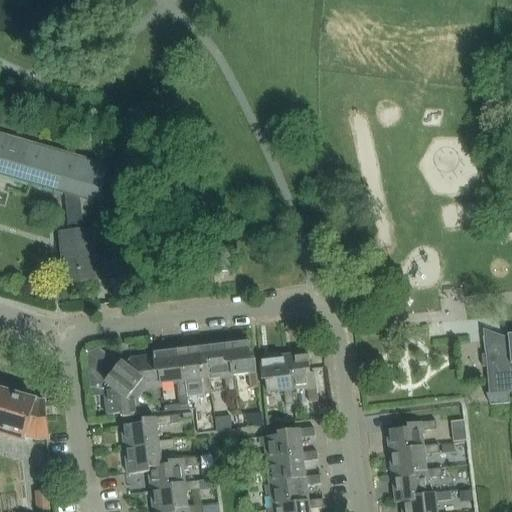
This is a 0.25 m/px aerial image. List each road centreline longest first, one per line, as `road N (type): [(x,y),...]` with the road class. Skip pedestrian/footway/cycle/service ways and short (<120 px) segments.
road 1 (residential): [(361,511),(338,327),(327,306),(184,315),(71,339)]
road 2 (residential): [(95,511),(82,483),(71,339)]
